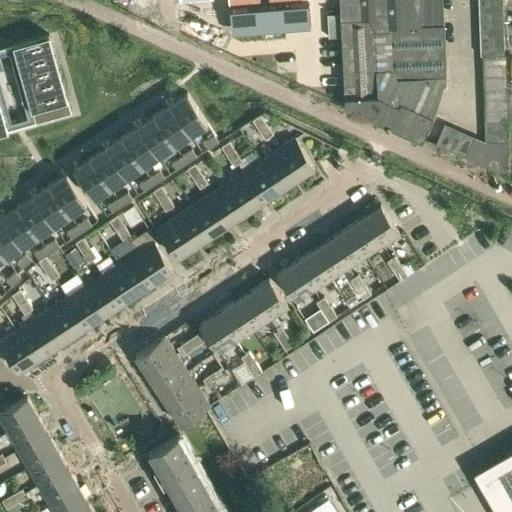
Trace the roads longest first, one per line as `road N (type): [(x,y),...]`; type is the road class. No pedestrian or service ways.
road 1 (residential): [(54,381),(368,170),(439,207)]
road 2 (residential): [(129,511),(54,381)]
